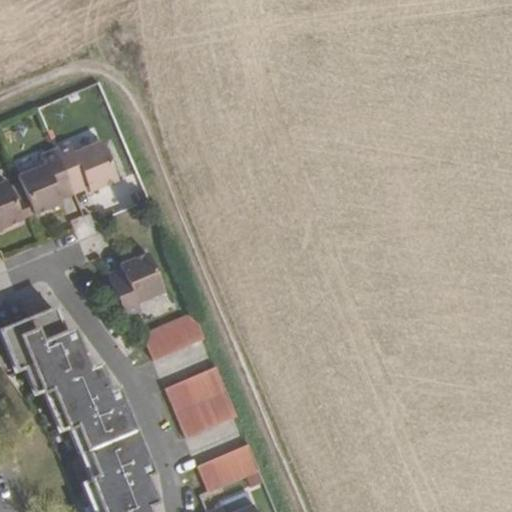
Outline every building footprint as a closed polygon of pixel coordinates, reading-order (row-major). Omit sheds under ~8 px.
[(69,144),(55,150),(69,185),(83,179),(87,187),(89,193),(117,181),(100,142),(73,153),(69,144)] [(55,190),(69,185),(55,150),(40,156),(44,166),(17,177),(34,216),(61,205),(59,199),(55,190)] [(69,185),(72,193),(87,187),(83,179),(69,185)] [(0,230),(22,221),(5,182),(0,184),(0,230)] [(55,190),(59,199),(72,193),(69,185),(55,190)] [(78,238),(99,230),(93,214),(72,222),(78,238)] [(125,278),(110,284),(125,319),(140,312),(136,303),(163,292),(146,252),(119,264),(121,269),(125,278)] [(121,269),(107,275),(110,284),(125,278),(121,269)] [(59,432),(67,429),(89,481),(81,485),(91,511),(145,511),(143,506),(153,502),(142,476),(149,473),(115,392),(108,395),(97,368),(87,373),(71,332),(64,335),(53,308),(0,330),(0,338),(14,373),(23,369),(33,396),(42,392),(59,432)] [(193,314),(141,336),(151,362),(204,340),(193,314)] [(216,368),(164,390),(185,440),(237,418),(216,368)] [(248,445),(196,467),(207,492),(259,471),(248,445)]
